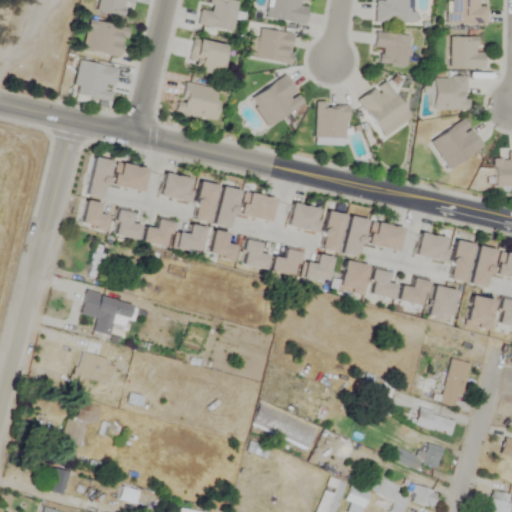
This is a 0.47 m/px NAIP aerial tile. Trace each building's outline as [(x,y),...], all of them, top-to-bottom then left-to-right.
[(123,4),(130,5),(130,0),(95,0),(93,11),(120,17),(123,4)] [(198,9),(194,25),(228,32),(235,2),(224,0),(206,0),(204,11),(198,9)] [(303,24),(306,0),(265,0),(263,18),(303,24)] [(411,0),(373,0),(373,23),(411,23),(411,0)] [(483,26),(483,0),(445,0),(445,25),(483,26)] [(124,28),(85,21),(80,51),(119,58),(124,28)] [(288,63),(291,33),(256,29),(252,58),(288,63)] [(405,66),(407,35),(372,33),(372,48),(378,48),(378,65),(405,66)] [(481,52),(474,52),(474,37),(446,37),(446,68),(481,68),(481,52)] [(225,47),(191,39),(184,68),(219,75),(225,47)] [(69,94),(107,102),(115,69),(76,61),(69,94)] [(264,126),(301,105),(283,76),(247,97),(264,126)] [(430,110),(464,110),(464,78),(430,77),(430,110)] [(405,112),(382,81),(355,101),(378,132),(405,112)] [(219,90),(180,82),(174,113),(212,121),(219,90)] [(312,145),(343,146),(344,104),(313,103),(312,145)] [(427,142),(446,170),(480,147),(461,119),(427,142)] [(511,186),(511,151),(505,151),(505,159),(492,159),(492,186),(511,186)] [(109,162),(91,157),(82,196),(99,200),(109,162)] [(139,192),(143,169),(114,163),(109,186),(139,192)] [(156,197),(186,203),(191,180),(161,173),(156,197)] [(214,186),(197,182),(188,220),(205,224),(214,186)] [(210,226),(227,230),(236,192),(219,188),(210,226)] [(272,199),(242,193),(237,216),(266,222),(272,199)] [(97,204),(82,201),(77,226),(104,232),(107,218),(94,215),(97,204)] [(318,210),(289,204),(284,227),(314,233),(318,210)] [(109,236),(134,241),(137,226),(127,224),(129,212),(115,209),(109,236)] [(339,214),(321,213),(319,252),(337,253),(339,214)] [(340,256),(357,259),(363,220),(346,217),(340,256)] [(152,230),(142,228),(139,243),(165,248),(170,222),(154,218),(152,230)] [(394,252),(399,229),(370,223),(365,245),(394,252)] [(201,228),(187,226),(186,235),(174,233),(172,250),(199,253),(201,228)] [(234,246),(223,245),(225,234),(210,231),(205,257),(231,262),(234,246)] [(411,256),(440,264),(447,241),(418,233),(411,256)] [(256,254),(257,242),(241,240),(238,267),(263,270),(265,256),(256,254)] [(444,280),(461,284),(469,245),(452,241),(444,280)] [(96,281),(106,249),(94,245),(84,278),(96,281)] [(466,285),(483,289),(492,250),(475,247),(466,285)] [(298,252),(282,249),(280,260),(270,258),(267,273),(292,278),(298,252)] [(494,277),(511,279),(511,256),(497,254),(494,277)] [(300,279),(325,284),(331,259),(315,255),(313,265),(303,263),(300,279)] [(359,296),(365,267),(343,261),(336,291),(359,296)] [(390,301),(393,285),(383,283),(385,273),(370,270),(365,296),(390,301)] [(398,287),(395,301),(420,307),(426,281),(411,278),(408,289),(398,287)] [(454,292),(432,286),(424,316),(447,321),(454,292)] [(129,303),(83,294),(78,316),(93,319),(91,334),(108,337),(110,325),(124,328),(129,303)] [(462,327),(485,332),(492,301),(469,296),(462,327)] [(493,324),(511,329),(511,312),(511,313),(511,309),(511,301),(499,299),(493,324)] [(100,376),(107,379),(112,363),(83,354),(76,376),(98,384),(100,376)] [(436,404),(455,408),(466,364),(447,359),(436,404)] [(388,412),(388,380),(364,380),(364,412),(388,412)] [(64,420),(58,443),(74,448),(81,422),(93,426),(98,408),(78,402),(72,422),(64,420)] [(409,425),(447,437),(452,422),(429,414),(431,406),(420,402),(416,413),(413,411),(409,425)] [(511,459),(511,441),(502,438),(497,455),(511,459)] [(263,460),(267,449),(248,442),(244,452),(263,460)] [(392,449),(389,463),(414,468),(414,464),(435,468),(439,448),(424,445),(422,455),(392,449)] [(60,496),(66,473),(51,469),(45,492),(60,496)] [(313,511),(333,511),(343,484),(326,478),(313,511)] [(435,494),(413,485),(409,493),(404,491),(403,492),(372,479),(367,493),(392,503),(388,511),(401,511),(406,500),(429,509),(435,494)] [(342,501),(347,504),(343,511),(359,511),(367,494),(348,487),(342,501)] [(482,511),(508,511),(505,511),(509,497),(490,490),(482,511)]
